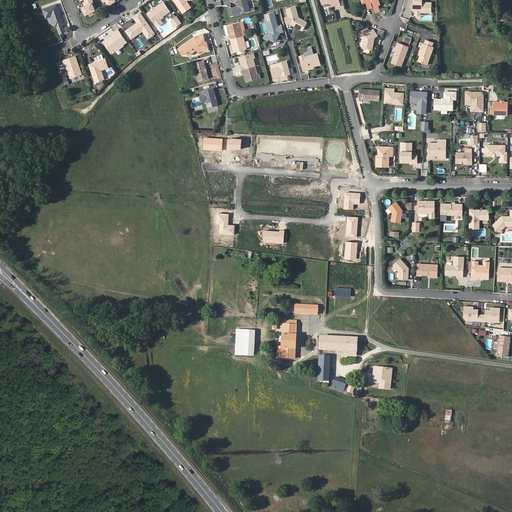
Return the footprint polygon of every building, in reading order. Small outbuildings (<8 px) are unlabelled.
[(85,0),(86,2),(84,3),(85,6),(83,7),(86,15),(96,10),(92,3),(94,2),(92,0),(85,0)] [(174,0),(183,13),(191,8),(186,1),(187,0),(174,0)] [(246,0),(236,0),(237,3),(239,3),(240,6),(238,6),(231,8),(233,16),(249,11),(246,0)] [(361,0),(362,1),(364,3),(366,2),(368,8),(372,7),(370,1),(371,0),(361,0)] [(371,0),(373,7),(374,12),(379,11),(377,5),(379,4),(377,0),(371,0)] [(414,0),(415,2),(413,4),(413,10),(415,12),(431,12),(431,2),(422,2),(421,0),(414,0)] [(163,2),(154,9),(155,10),(154,10),(152,10),(148,13),(155,23),(160,19),(163,17),(162,16),(170,11),(163,2)] [(58,26),(60,33),(65,32),(62,24),(63,24),(64,22),(61,15),(60,15),(59,13),(60,13),(57,4),(44,9),(46,16),(48,17),(52,16),(56,26),(58,26)] [(294,7),(285,9),(287,17),(283,18),(285,25),(289,23),(289,24),(291,25),(292,24),(294,25),(294,27),(300,30),(302,30),(306,24),(305,22),(297,17),(294,7)] [(273,12),(264,14),(266,22),(268,32),(264,34),(266,35),(267,38),(272,41),(275,40),(276,38),(276,36),(276,35),(278,34),(279,33),(278,32),(282,32),(280,25),(277,26),(273,12)] [(134,17),(138,23),(144,19),(140,13),(134,17)] [(177,17),(171,20),(176,27),(181,23),(177,17)] [(138,23),(126,31),(132,38),(143,31),(148,38),(155,34),(144,19),(138,23)] [(239,23),(227,27),(227,28),(228,28),(229,30),(228,30),(233,48),(234,48),(234,50),(233,50),(234,52),(246,48),(239,23)] [(367,27),(359,33),(364,40),(362,47),(363,48),(371,50),(372,49),(373,43),(373,41),(374,41),(374,38),(377,36),(373,30),(370,32),(367,27)] [(109,41),(107,39),(104,42),(111,53),(115,50),(114,48),(121,43),(123,45),(127,42),(118,30),(114,32),(115,34),(116,35),(109,41)] [(205,43),(206,42),(204,34),(198,36),(179,49),(183,55),(186,52),(189,56),(197,50),(200,53),(202,52),(209,50),(208,44),(205,45),(205,43)] [(420,55),(418,61),(427,64),(434,47),(432,46),(433,42),(426,39),(425,43),(423,43),(420,51),(421,52),(420,55)] [(121,43),(114,48),(115,50),(116,51),(124,46),(123,45),(121,43)] [(397,50),(392,62),(401,66),(409,47),(398,43),(397,47),(398,47),(397,50)] [(253,53),(239,57),(241,66),(240,66),(242,74),(244,73),(246,82),(260,78),(259,73),(257,74),(253,58),(255,58),(253,53)] [(302,55),(298,56),(302,70),(306,69),(306,68),(311,66),(318,64),(316,54),(303,57),(302,55)] [(99,61),(97,62),(97,63),(94,64),(93,63),(89,65),(96,82),(105,79),(101,70),(108,67),(105,59),(104,59),(102,55),(97,56),(99,61)] [(66,64),(71,78),(82,74),(76,56),(63,61),(65,65),(66,64)] [(204,60),(193,63),(198,81),(209,78),(204,60)] [(278,67),(270,69),(272,78),(277,76),(278,75),(280,74),(280,76),(280,77),(289,75),(285,61),(277,63),(278,67)] [(394,88),(385,87),(385,91),(387,91),(386,97),(389,101),(395,101),(395,103),(403,104),(403,93),(394,92),(394,88)] [(216,96),(214,88),(204,90),(208,108),(218,105),(217,99),(216,99),(215,97),(216,96)] [(380,90),(359,89),(359,97),(363,97),(363,99),(379,100),(380,90)] [(416,91),(411,91),(410,102),(418,102),(417,112),(425,113),(427,92),(420,92),(420,93),(416,92),(416,91)] [(481,92),(466,92),(466,103),(472,103),(475,103),(475,110),(484,110),(483,94),(482,94),(481,93),(481,92)] [(445,99),(434,99),(434,109),(453,109),(454,98),(445,98),(445,99)] [(508,101),(493,101),(493,113),(508,114),(508,101)] [(223,139),(204,138),(203,150),(222,151),(223,139)] [(241,140),(228,139),(227,149),(240,150),(241,140)] [(438,143),(428,143),(428,155),(438,155),(446,155),(446,139),(438,139),(438,143)] [(412,143),(401,142),(401,161),(411,161),(411,163),(417,163),(417,155),(412,155),(412,143)] [(506,145),(486,145),(486,155),(494,155),(494,154),(497,154),(497,155),(506,155),(506,145)] [(376,157),(376,166),(388,166),(388,156),(392,156),(392,147),(388,147),(388,148),(382,148),(378,152),(378,155),(378,157),(376,157)] [(472,153),(456,152),(456,163),(468,163),(468,164),(472,164),(472,153)] [(360,194),(345,193),(344,209),(353,210),(354,205),(360,205),(360,194)] [(434,201),(418,200),(418,212),(434,213),(434,201)] [(397,202),(389,206),(392,212),(393,213),(393,216),(391,216),(390,221),(399,223),(402,211),(397,202)] [(462,203),(441,203),(441,214),(462,214),(462,203)] [(488,209),(470,209),(470,228),(479,228),(479,219),(488,219),(488,209)] [(494,224),(494,225),(499,231),(506,225),(511,224),(511,209),(511,216),(502,216),(494,224)] [(228,214),(217,213),(216,224),(220,225),(219,234),(234,235),(234,226),(228,225),(228,214)] [(358,217),(347,217),(346,236),(357,237),(358,217)] [(284,232),(263,231),(262,242),(283,243),(284,232)] [(357,243),(346,242),(345,259),(356,260),(357,243)] [(454,266),(446,265),(446,275),(458,275),(458,277),(462,277),(463,257),(454,257),(454,266)] [(400,258),(393,265),(399,271),(399,279),(408,279),(408,268),(400,258)] [(478,261),(472,261),(471,279),(476,279),(477,278),(479,276),(481,276),(483,278),(488,278),(489,261),(483,261),(483,265),(482,267),(479,267),(477,265),(478,261)] [(437,265),(418,264),(417,274),(421,274),(428,274),(433,275),(432,277),(437,277),(437,265)] [(511,267),(498,267),(498,280),(511,280),(511,267)] [(351,297),(352,289),(336,287),(336,295),(351,297)] [(318,315),(319,306),(295,305),(295,314),(318,315)] [(473,307),(464,306),(464,320),(478,321),(478,319),(482,319),(485,319),(485,321),(499,322),(500,308),(491,308),(491,310),(486,310),(486,315),(482,314),(478,314),(478,309),(473,309),(473,307)] [(297,325),(284,324),(283,346),(278,346),(277,357),(295,358),(297,325)] [(256,331),(236,330),(236,333),(235,355),(254,356),(256,331)] [(511,337),(500,335),(497,355),(508,357),(511,337)] [(356,357),(357,338),(321,336),(320,350),(345,351),(345,356),(356,357)] [(330,357),(320,356),(319,381),(324,381),(324,383),(329,383),(330,357)] [(375,379),(383,379),(382,389),(392,389),(393,370),(375,369),(375,379)] [(336,378),(332,387),(342,391),(346,381),(336,378)]
